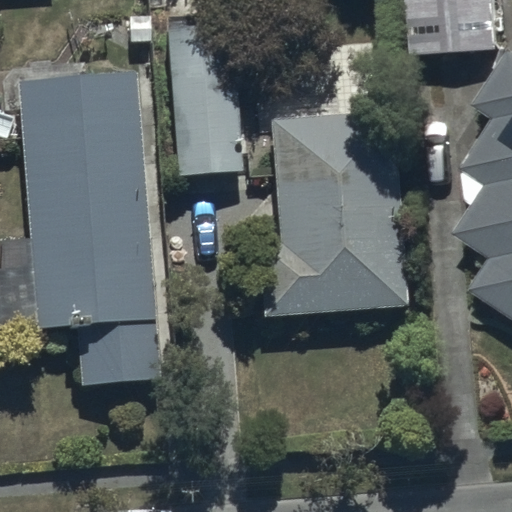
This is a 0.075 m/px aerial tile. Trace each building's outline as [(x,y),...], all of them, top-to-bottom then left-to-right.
[(491,0),(403,0),(409,60),(496,52),(491,0)] [(232,26),(166,31),(175,177),(242,172),(232,26)] [(511,54),(505,50),(469,105),(489,118),(457,167),(483,184),(450,234),(486,258),(465,289),(511,319),(511,54)] [(136,72),(17,81),(36,329),(77,326),(81,384),(159,378),(136,72)] [(394,111),(272,120),(281,245),(260,246),(266,317),(408,306),(394,111)]
